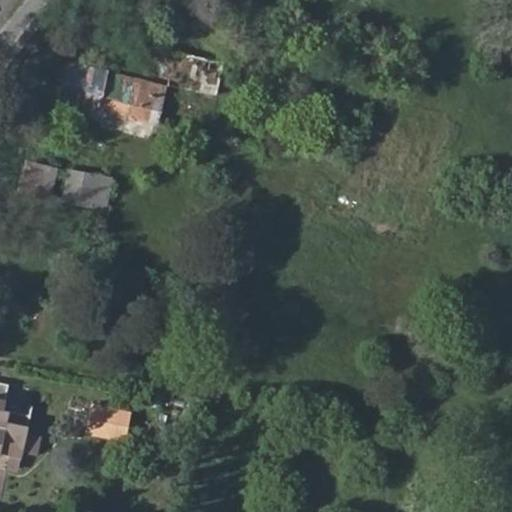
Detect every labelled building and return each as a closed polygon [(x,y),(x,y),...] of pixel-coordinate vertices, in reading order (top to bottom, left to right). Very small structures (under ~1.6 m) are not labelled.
[(215,97),(222,65),(149,48),(142,80),(67,62),(57,104),(156,127),(167,87),(215,97)] [(55,169),(26,162),(18,194),(49,200),(55,169)] [(62,200),(105,209),(111,181),(67,171),(62,200)] [(21,460),(29,417),(5,411),(10,385),(0,382),(0,441),(3,442),(10,458),(21,460)] [(80,434),(121,444),(129,412),(88,402),(80,434)] [(191,421),(152,414),(147,437),(186,445),(191,421)]
